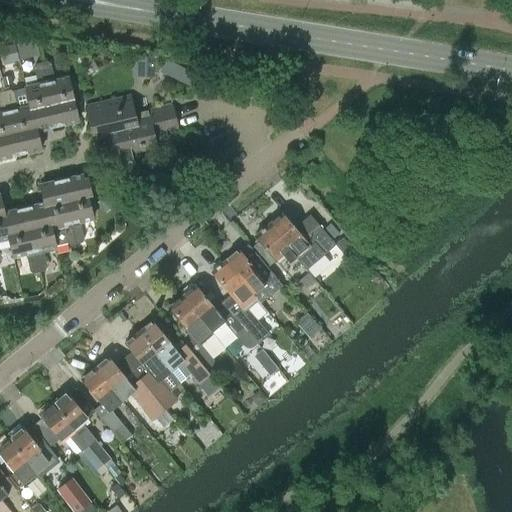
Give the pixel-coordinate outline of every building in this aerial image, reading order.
[(154,58),(138,58),(138,77),(154,77),(154,58)] [(198,75),(168,60),(162,72),(191,87),(195,79),(198,75)] [(47,61),(41,63),(46,83),(56,127),(78,122),(67,78),(66,75),(54,78),(50,63),(47,61)] [(25,88),(29,106),(30,106),(36,131),(56,127),(46,83),(41,63),(35,64),(33,67),(37,85),(25,88)] [(10,75),(2,77),(4,84),(11,82),(10,75)] [(10,89),(4,91),(19,155),(40,150),(37,136),(36,131),(30,106),(29,106),(17,109),(13,92),(10,89)] [(0,159),(19,155),(4,91),(0,91),(0,111),(0,113),(0,112),(0,159)] [(94,137),(106,134),(174,118),(171,105),(133,114),(129,96),(85,106),(93,137),(94,137)] [(177,131),(174,118),(106,134),(113,164),(157,154),(154,142),(166,139),(165,134),(177,131)] [(82,175),(61,180),(76,244),(81,243),(83,239),(79,222),(92,219),(87,196),(90,195),(87,179),(83,180),(82,175)] [(70,245),(76,244),(61,180),(39,185),(42,198),(44,203),(50,229),(51,229),(55,246),(66,243),(70,245)] [(0,199),(0,259),(0,257),(0,240),(8,239),(3,213),(2,208),(0,199)] [(55,247),(55,246),(51,229),(50,229),(44,203),(23,208),(38,272),(44,271),(46,267),(42,250),(55,247)] [(23,208),(3,213),(8,239),(12,257),(25,254),(29,271),(32,273),(38,272),(23,208)] [(268,225),(295,258),(306,270),(335,246),(313,220),(297,234),(281,214),(268,225)] [(295,258),(268,225),(254,235),(275,261),(282,255),(289,264),(295,258)] [(342,239),(335,244),(347,259),(354,253),(342,239)] [(238,250),(224,261),(259,303),(281,285),(257,256),(248,263),(238,250)] [(236,302),(227,309),(256,343),(257,344),(267,335),(255,322),(267,313),(259,303),(224,261),(211,272),(236,302)] [(181,296),(212,333),(225,323),(244,346),(246,347),(249,347),(252,346),(256,343),(227,309),(219,315),(194,285),(181,296)] [(194,338),(185,345),(202,365),(211,358),(199,344),(212,333),(181,296),(168,307),(194,338)] [(138,332),(171,371),(180,382),(191,373),(199,383),(210,374),(202,365),(185,345),(177,352),(151,321),(138,332)] [(150,374),(142,381),(166,410),(177,401),(160,380),(171,371),(138,332),(125,343),(150,374)] [(108,357),(95,368),(122,401),(131,393),(153,420),(166,410),(142,381),(133,388),(108,357)] [(111,410),(122,401),(95,368),(81,379),(106,408),(99,415),(122,443),(132,435),(111,410)] [(62,395),(52,403),(42,411),(44,413),(32,423),(51,446),(59,440),(60,440),(67,434),(81,452),(88,446),(103,464),(107,470),(118,483),(123,479),(117,471),(118,470),(107,456),(80,423),(87,417),(68,394),(64,397),(62,395)] [(51,446),(32,423),(24,429),(23,427),(9,438),(37,471),(44,466),(37,458),(51,446)] [(37,471),(9,438),(0,445),(0,453),(15,472),(10,475),(19,486),(37,471)] [(88,446),(81,452),(101,475),(107,470),(103,464),(88,446)] [(0,511),(9,511),(3,504),(10,498),(0,485),(0,476),(4,474),(0,469),(0,511)] [(75,511),(77,511),(89,503),(71,479),(58,489),(75,511)] [(117,484),(111,488),(118,497),(123,493),(117,484)]
